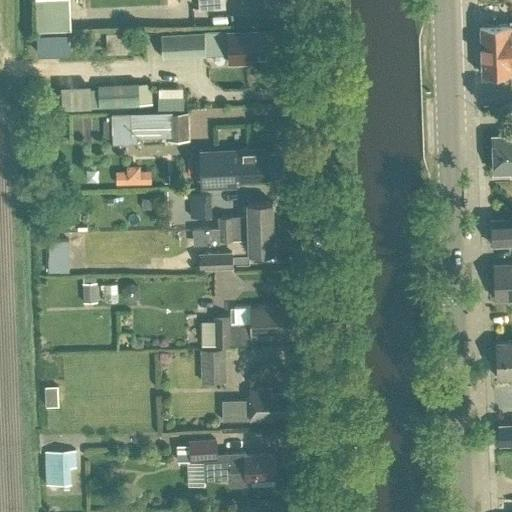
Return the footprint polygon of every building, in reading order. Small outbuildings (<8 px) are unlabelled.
[(67,26),(66,0),(28,0),(30,28),(67,26)] [(511,23),(480,25),(482,72),(511,71),(511,83),(511,82),(511,23)] [(247,57),(275,55),(274,27),(246,28),(162,32),(164,55),(229,52),(230,61),(247,60),(247,57)] [(30,51),(64,50),(64,30),(29,31),(30,51)] [(139,81),(99,82),(100,105),(140,103),(139,81)] [(92,105),(91,82),(63,83),(64,106),(92,105)] [(181,105),(181,85),(153,85),(154,105),(181,105)] [(189,138),(188,110),(167,111),(168,138),(189,138)] [(511,136),(493,137),(494,173),(511,173),(511,175),(511,136)] [(239,146),(201,148),(202,188),(236,187),(236,178),(281,176),(281,163),(283,161),(283,154),(280,151),(280,149),(265,149),(265,145),(239,146)] [(218,199),(218,188),(183,187),(182,215),(205,216),(206,198),(218,199)] [(248,212),(219,213),(219,227),(273,225),(272,198),(248,199),(248,212)] [(511,216),(491,217),(492,242),(511,241),(511,216)] [(273,225),(219,227),(219,237),(249,236),(250,249),(274,248),(273,225)] [(43,268),(64,268),(64,236),(43,236),(43,268)] [(199,250),(199,266),(233,265),(232,248),(199,250)] [(511,261),(495,262),(497,297),(511,296),(511,261)] [(98,300),(97,281),(84,281),(84,300),(98,300)] [(214,317),(201,318),(202,343),(253,340),(253,337),(284,335),(284,326),(292,326),(291,311),(284,310),(284,303),(250,305),(251,319),(231,320),(231,312),(214,313),(214,317)] [(511,341),(497,342),(498,376),(511,375),(511,341)] [(226,378),(226,345),(200,345),(201,378),(226,378)] [(59,404),(59,385),(47,385),(47,404),(59,404)] [(271,387),(250,387),(250,396),(222,397),(223,417),(250,417),(250,419),(272,418),(272,413),(293,413),(293,391),(271,392),(271,387)] [(511,419),(499,420),(500,441),(511,440),(511,419)] [(189,437),(189,441),(177,441),(177,458),(190,457),(190,458),(203,457),(204,477),(229,476),(229,483),(247,482),(247,476),(276,474),(275,450),(246,451),(246,448),(216,449),(216,435),(189,437)] [(46,450),(48,483),(71,482),(71,465),(77,464),(76,448),(46,450)]
